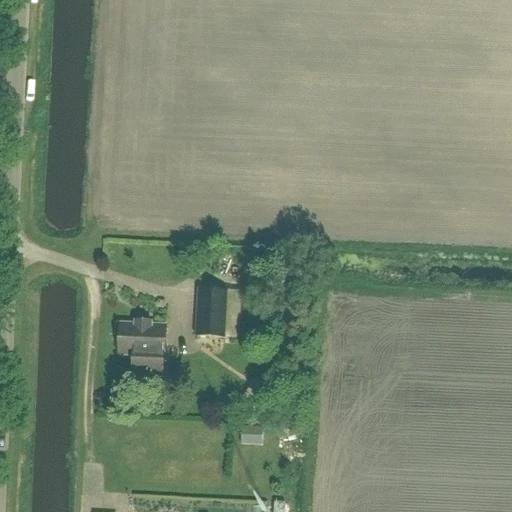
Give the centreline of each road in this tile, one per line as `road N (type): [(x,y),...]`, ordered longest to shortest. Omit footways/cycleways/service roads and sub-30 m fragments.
road 1 (unclassified): [(3,248),(17,0)]
road 2 (track): [(89,464),(98,273)]
